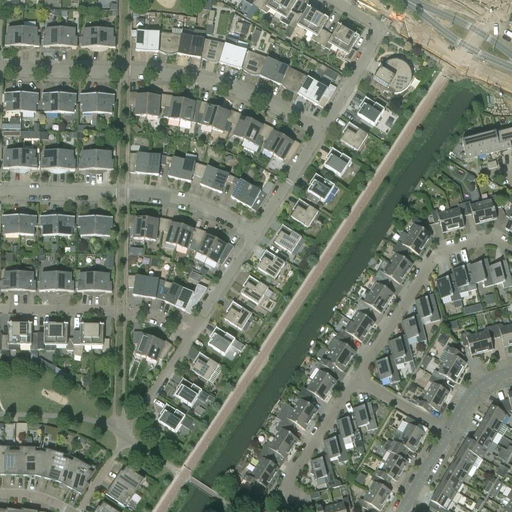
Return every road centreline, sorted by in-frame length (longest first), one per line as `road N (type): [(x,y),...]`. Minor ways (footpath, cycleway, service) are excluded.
road 1 (residential): [(322,130),(198,77),(0,67)]
road 2 (residential): [(256,231),(163,195),(0,190)]
road 3 (residential): [(357,379),(435,256),(488,240),(511,249)]
road 4 (residential): [(192,330),(124,310),(0,307)]
road 5 (residential): [(322,130),(381,29),(334,0)]
road 6 (tertiary): [(403,0),(445,31),(459,54),(511,68)]
road 7 (residential): [(284,485),(357,379)]
road 8 (tertiary): [(511,57),(481,21),(410,0)]
road 9 (residential): [(256,231),(322,130)]
